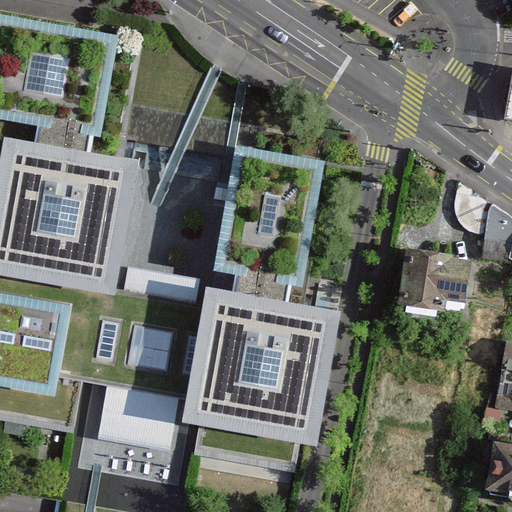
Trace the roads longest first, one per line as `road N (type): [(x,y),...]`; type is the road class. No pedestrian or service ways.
road 1 (residential): [(315,511),(392,100)]
road 2 (secondary): [(241,0),(392,100)]
